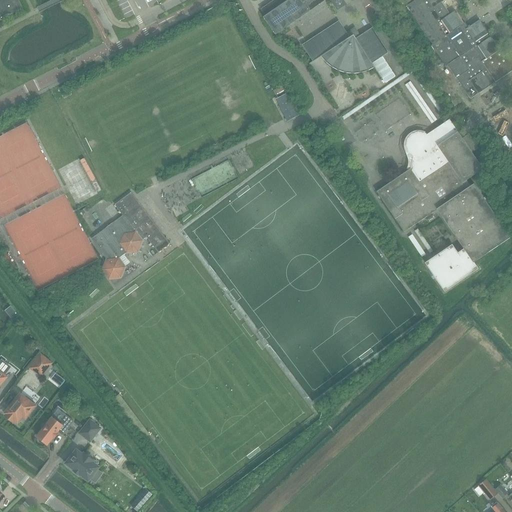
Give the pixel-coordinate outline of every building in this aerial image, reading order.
[(3,17),(4,18),(23,9),(18,0),(0,0),(0,20),(1,20),(0,19),(3,17)] [(119,13),(128,9),(123,0),(115,0),(114,1),(119,13)] [(265,16),(263,17),(275,35),(309,12),(309,11),(325,0),(274,0),(261,9),(265,16)] [(403,0),(407,6),(433,45),(431,46),(436,53),(431,56),(429,54),(419,60),(436,85),(446,79),(438,66),(443,63),(445,67),(447,66),(448,66),(456,78),(459,82),(461,86),(470,99),(478,94),(491,85),(495,82),(511,70),(511,50),(504,56),(500,50),(492,39),(491,37),(489,38),(487,34),(488,33),(479,20),(468,28),(466,29),(463,24),(455,11),(454,11),(450,14),(442,2),(444,0),(403,0)] [(386,6),(390,12),(396,8),(392,2),(386,6)] [(368,71),(374,68),(374,67),(371,63),(382,56),(382,57),(388,53),(372,28),(360,36),(357,32),(353,35),(351,31),(347,33),(339,21),(302,45),(313,61),(309,64),(311,63),(321,57),(325,61),(326,62),(331,67),(338,71),(345,73),(353,74),(360,73),(362,73),(362,74),(366,73),(366,71),(368,71)] [(395,77),(382,57),(382,56),(371,63),(374,67),(374,68),(382,79),(385,83),(395,77)] [(321,57),(311,63),(321,79),(331,73),(324,62),(325,61),(321,57)] [(287,121),(299,115),(287,94),(275,100),(277,104),(278,104),(287,121)] [(495,109),(485,112),(489,123),(499,119),(495,109)] [(472,152),(478,148),(469,134),(462,138),(449,119),(427,135),(425,133),(418,132),(411,134),(407,139),(405,146),(408,153),(413,157),(411,169),(410,169),(376,192),(404,232),(437,210),(464,249),(458,253),(452,245),(425,263),(444,291),(478,269),(474,262),(510,237),(474,184),(470,186),(466,180),(483,169),(472,152)] [(123,216),(120,217),(91,239),(107,260),(103,270),(109,279),(121,278),(125,267),(119,258),(127,252),(138,251),(142,241),(147,237),(158,253),(170,244),(131,193),(115,205),(123,216)] [(429,254),(434,251),(423,230),(418,232),(429,254)] [(41,377),(52,363),(41,355),(30,368),(41,377)] [(10,408),(5,413),(7,414),(6,416),(13,422),(14,420),(17,423),(23,416),(26,418),(35,406),(34,405),(35,403),(26,396),(25,398),(20,394),(16,400),(14,401),(15,401),(16,402),(12,407),(11,406),(10,407),(10,408)] [(52,417),(37,436),(39,438),(39,440),(39,442),(41,443),(42,444),(44,444),(45,443),(48,445),(53,438),(54,438),(57,433),(58,432),(63,435),(73,421),(67,417),(61,425),(52,417)] [(79,433),(90,442),(101,428),(90,420),(79,433)] [(88,481),(90,478),(95,482),(102,473),(97,469),(99,467),(92,462),(93,460),(84,453),(83,455),(76,450),(66,463),(75,470),(74,471),(79,475),(80,474),(88,481)] [(486,480),(479,486),(490,499),(497,494),(486,480)] [(500,485),(495,489),(502,498),(508,494),(500,485)] [(139,499),(131,508),(136,511),(138,511),(145,504),(139,499)] [(495,511),(505,511),(502,508),(496,502),(491,506),(492,508),(495,511)]
